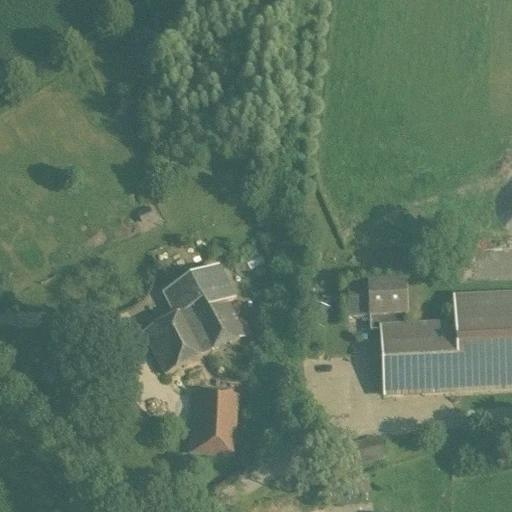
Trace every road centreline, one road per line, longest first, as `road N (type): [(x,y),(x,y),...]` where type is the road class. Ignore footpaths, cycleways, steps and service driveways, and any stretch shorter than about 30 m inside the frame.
road 1 (unknown): [(0,317),(129,315),(189,384),(262,366),(258,511)]
road 2 (unclassified): [(0,371),(121,511)]
